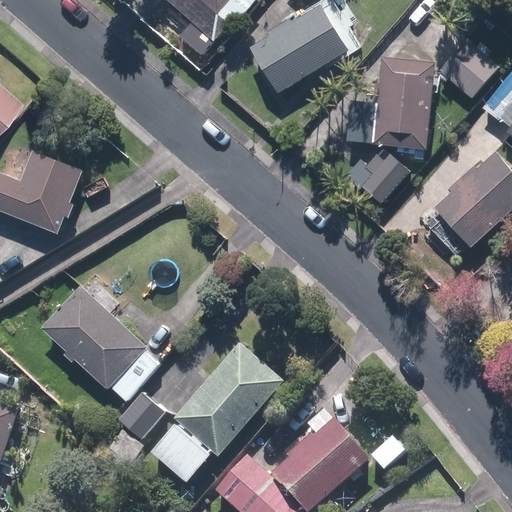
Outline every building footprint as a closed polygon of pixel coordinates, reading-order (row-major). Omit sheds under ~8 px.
[(209,0),(226,15),(239,0),(209,0)] [(248,52),(276,97),(344,54),(317,11),(299,22),(296,18),(265,37),(266,40),(248,52)] [(448,71),(479,98),(505,68),(474,40),(448,71)] [(372,146),(425,152),(434,67),(382,61),(379,87),(375,87),(372,120),(374,120),(372,146)] [(0,128),(22,104),(0,84),(0,128)] [(0,207),(67,233),(73,216),(77,217),(82,203),(79,202),(91,172),(43,153),(31,182),(0,170),(0,207)] [(434,211),(472,250),(511,211),(511,174),(495,156),(476,175),(471,170),(446,193),(450,197),(434,211)] [(0,287),(9,282),(0,267),(0,287)] [(84,299),(48,334),(107,390),(142,354),(84,299)] [(185,417),(227,454),(291,381),(249,344),(185,417)] [(141,401),(121,426),(141,444),(163,419),(141,401)] [(0,461),(10,465),(27,413),(0,403),(0,461)] [(72,415),(95,437),(104,428),(82,405),(72,415)] [(336,434),(278,486),(301,511),(320,511),(368,471),(336,434)] [(292,511),(247,468),(220,496),(236,511),(292,511)] [(77,495),(97,511),(111,495),(91,478),(77,495)]
